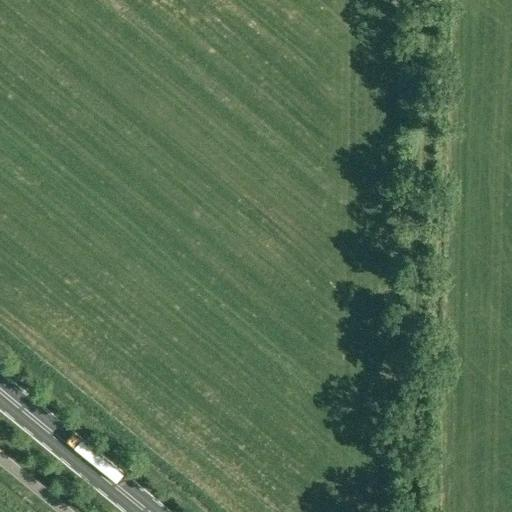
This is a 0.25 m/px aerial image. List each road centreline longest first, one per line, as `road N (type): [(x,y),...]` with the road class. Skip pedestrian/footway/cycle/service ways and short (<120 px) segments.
road 1 (track): [(415,511),(430,0)]
road 2 (primary): [(146,511),(0,391)]
